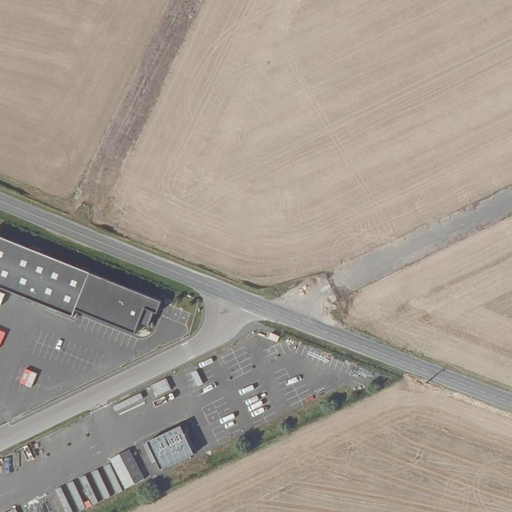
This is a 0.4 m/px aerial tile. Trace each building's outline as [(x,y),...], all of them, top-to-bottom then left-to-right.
[(161,302),(0,236),(0,286),(73,316),(76,309),(133,332),(143,306),(157,312),(161,302)] [(156,395),(171,389),(166,378),(151,384),(156,395)] [(162,470),(195,454),(182,426),(149,442),(162,470)] [(123,490),(144,480),(129,449),(108,459),(123,490)] [(113,486),(118,484),(109,464),(104,466),(113,486)] [(97,469),(92,472),(103,499),(109,497),(97,469)]
